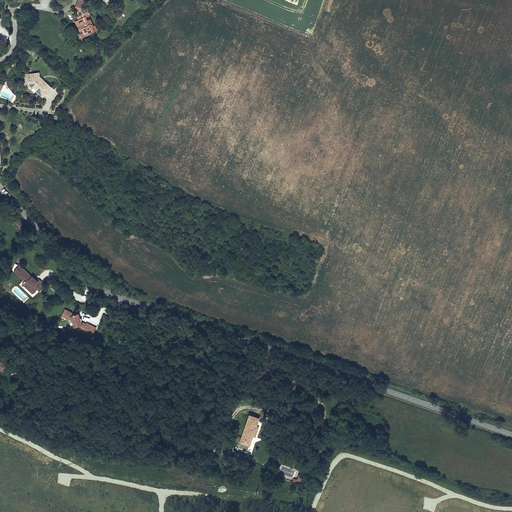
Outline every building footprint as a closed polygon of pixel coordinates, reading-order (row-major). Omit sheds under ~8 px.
[(78,12),(79,16),(81,19),(79,20),(80,23),(78,24),(80,29),(83,28),(84,31),(83,31),(86,35),(94,32),(92,28),(93,27),(92,24),(90,25),(88,21),(87,21),(86,18),(89,17),(87,12),(83,14),(83,12),(84,9),(77,6),(75,10),(79,11),(78,12)] [(32,73),(32,81),(36,82),(40,86),(39,87),(45,93),(53,83),(48,78),(46,77),(43,74),(43,68),(37,68),(32,73)] [(40,280),(39,282),(19,264),(13,271),(25,282),(22,285),(33,295),(37,290),(39,291),(46,284),(40,280)] [(79,321),(81,316),(72,313),(72,311),(64,309),(61,317),(73,321),(70,329),(93,336),(96,326),(79,321)] [(259,427),(247,423),(240,443),(246,445),(249,447),(254,436),(255,436),(259,427)] [(214,511),(218,505),(216,503),(210,511),(214,511)]
